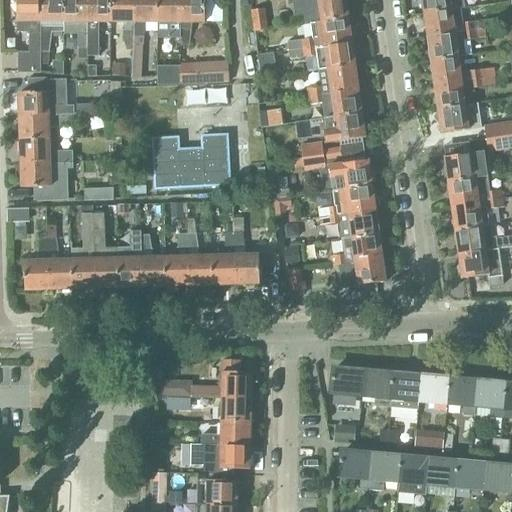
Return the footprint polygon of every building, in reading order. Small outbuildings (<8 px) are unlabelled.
[(41,67),(41,0),(18,0),(18,34),(30,34),(30,54),(18,54),(18,74),(41,74),(41,67)] [(64,0),(41,0),(41,59),(49,59),(49,52),(52,35),(52,34),(52,33),(65,33),(64,0)] [(79,50),(89,50),(88,0),(64,0),(65,33),(65,34),(79,34),(79,50)] [(111,23),(111,0),(88,0),(89,50),(89,57),(99,57),(100,23),(111,23)] [(127,46),(133,46),(135,23),(134,0),(111,0),(111,23),(125,23),(125,32),(127,46)] [(146,23),(158,23),(157,0),(134,0),(135,23),(133,46),(132,77),(141,78),(143,46),(144,46),(144,37),(146,23)] [(181,23),(181,0),(157,0),(158,23),(181,23)] [(181,0),(181,23),(181,30),(193,31),(194,23),(205,23),(205,0),(181,0)] [(345,0),(309,0),(294,2),(296,17),(304,15),(305,26),(309,25),(312,25),(348,19),(345,0)] [(423,0),(424,1),(422,2),(423,8),(425,9),(425,13),(460,8),(461,8),(464,7),(463,0),(423,0)] [(426,17),(424,18),(425,24),(427,26),(429,37),(480,30),(485,30),(489,29),(490,29),(489,20),(479,22),(463,24),(462,24),(460,8),(425,13),(426,17)] [(256,31),(269,30),(265,10),(253,11),(256,31)] [(314,40),(288,44),(289,52),(352,43),(350,34),(353,34),(351,22),(349,22),(348,19),(312,25),(314,40)] [(191,47),(193,31),(181,30),(182,47),(191,47)] [(480,30),(429,37),(430,49),(429,51),(430,56),(432,57),(432,62),(459,58),(472,57),(470,41),(481,39),(486,38),(485,30),(480,30)] [(352,43),(289,52),(290,60),(292,60),(316,57),(319,72),(329,70),(355,67),(355,64),(357,61),(356,55),(353,53),(352,43)] [(273,54),(258,56),(261,80),(277,77),(273,54)] [(433,66),(431,67),(432,72),(434,74),(436,86),(496,78),(495,69),(485,70),(461,73),(459,58),(432,62),(433,66)] [(180,86),(196,86),(230,84),(231,84),(229,62),(195,64),(179,64),(180,86)] [(96,67),(87,67),(87,76),(96,76),(96,67)] [(123,67),(113,67),(113,76),(123,76),(123,67)] [(321,88),(308,90),(309,98),(359,91),(357,79),(359,77),(358,70),(355,69),(355,67),(329,70),(319,72),(321,88)] [(437,97),(435,99),(436,105),(438,106),(439,110),(475,104),(473,89),(475,88),(488,87),(507,84),(506,77),(496,78),(436,86),(437,97)] [(20,118),(71,117),(71,109),(71,108),(66,108),(65,108),(65,83),(46,83),(46,82),(32,82),(32,93),(19,94),(20,118)] [(359,91),(309,98),(310,106),(323,104),(325,119),(362,114),(362,111),(363,109),(363,103),(360,101),(359,91)] [(439,113),(437,115),(438,121),(441,123),(442,134),(481,129),(478,104),(477,104),(475,104),(439,110),(439,113)] [(75,106),(75,116),(97,116),(97,106),(75,106)] [(281,125),(280,110),(266,112),(268,127),(281,125)] [(311,121),(310,121),(312,138),(326,136),(327,144),(365,139),(362,114),(325,119),(322,120),(311,121)] [(20,140),(20,142),(48,142),(48,140),(48,130),(48,128),(58,128),(58,127),(59,127),(71,125),(71,117),(20,118),(20,140)] [(511,123),(485,128),(487,140),(511,136),(511,123)] [(231,186),(229,136),(204,137),(205,150),(180,152),(179,138),(154,139),(156,189),(231,186)] [(490,153),(511,149),(511,136),(487,140),(489,153),(490,153)] [(48,152),(48,142),(20,142),(21,164),(21,165),(42,165),(73,165),(73,164),(73,163),(73,155),(73,152),(48,152)] [(305,174),(326,171),(322,144),(301,147),(305,174)] [(470,144),(445,147),(446,159),(449,183),(489,178),(485,153),(472,155),(470,144)] [(340,149),(324,151),(325,157),(326,164),(342,162),(340,149)] [(368,162),(330,168),(334,193),(372,187),(368,162)] [(42,165),(21,165),(21,166),(22,189),(34,189),(34,202),(35,202),(65,201),(67,201),(66,169),(73,169),(73,165),(42,165)] [(290,197),(287,178),(270,180),(273,199),(290,197)] [(489,178),(449,183),(453,207),(503,200),(502,191),(491,193),(489,178)] [(336,209),(323,211),(324,219),(375,212),(375,208),(376,206),(374,192),(373,190),(372,190),(372,187),(334,193),(336,209)] [(290,198),(274,200),(274,201),(275,217),(287,216),(286,207),(291,206),(290,198)] [(503,200),(453,207),(456,231),(483,227),(494,226),(492,210),(504,209),(503,200)] [(182,213),(182,205),(170,205),(171,213),(182,213)] [(103,206),(93,207),(96,290),(121,289),(120,250),(106,251),(105,216),(104,216),(103,206)] [(130,206),(118,206),(118,215),(127,215),(127,209),(130,209),(130,206)] [(84,251),(71,251),(71,263),(72,290),(96,290),(93,207),(83,207),(83,216),(84,251)] [(7,225),(29,224),(29,211),(7,211),(7,225)] [(375,212),(324,219),(325,227),(340,225),(342,240),(379,235),(378,233),(379,231),(379,230),(379,224),(378,223),(377,222),(375,212)] [(242,220),(234,220),(235,234),(236,286),(260,286),(260,257),(246,257),(246,246),(243,234),(242,220)] [(297,225),(285,227),(287,238),(298,236),(297,225)] [(56,226),(47,226),(47,229),(47,240),(49,291),(72,290),(71,263),(59,263),(59,255),(56,240),(56,226)] [(483,227),(456,231),(459,255),(487,251),(498,249),(511,247),(511,237),(485,241),(483,227)] [(26,236),(25,228),(13,229),(13,239),(22,239),(26,236)] [(131,250),(120,250),(121,289),(143,289),(142,238),(142,234),(131,234),(131,250)] [(225,258),(213,258),(214,287),(236,286),(235,234),(227,235),(224,247),(225,258)] [(197,235),(189,236),(189,259),(190,287),(214,287),(213,258),(200,258),(199,250),(197,235)] [(344,255),(330,257),(332,266),(339,265),(382,259),(380,248),(381,247),(382,246),(381,239),(380,239),(379,238),(379,235),(342,240),(344,255)] [(179,259),(166,259),(166,288),(190,287),(189,259),(189,236),(180,236),(179,250),(179,259)] [(149,237),(142,238),(143,289),(166,288),(166,259),(166,251),(151,251),(149,237)] [(38,263),(24,263),(26,292),(49,291),(47,240),(39,240),(38,256),(38,263)] [(487,251),(459,255),(462,276),(463,279),(489,275),(490,279),(503,277),(498,249),(487,251)] [(298,250),(284,252),(286,265),(300,263),(298,250)] [(382,259),(339,265),(342,288),(385,283),(382,259)] [(292,293),(304,291),(302,271),(289,272),(292,293)] [(193,391),(192,398),(214,399),(223,399),(252,399),(253,373),(241,373),(241,361),(224,361),(224,373),(223,388),(193,388),(193,391)] [(364,397),(366,372),(335,369),(333,394),(364,397)] [(391,409),(394,375),(366,372),(364,397),(377,398),(376,407),(391,409)] [(420,412),(421,402),(423,378),(394,375),(391,409),(420,412)] [(449,405),(451,381),(423,378),(421,402),(449,405)] [(476,418),(477,407),(479,383),(451,381),(449,405),(464,407),(463,416),(476,418)] [(504,420),(505,409),(507,386),(479,383),(477,407),(492,408),(491,419),(504,420)] [(160,384),(160,389),(159,396),(171,396),(172,384),(160,384)] [(179,411),(179,399),(168,398),(167,411),(179,411)] [(223,399),(222,421),(252,422),(252,399),(223,399)] [(203,439),(202,446),(251,446),(252,422),(222,421),(222,435),(203,435),(203,439)] [(335,442),(355,444),(356,428),(346,427),(345,433),(335,432),(335,442)] [(381,431),(379,446),(388,447),(389,432),(381,431)] [(388,447),(397,447),(398,433),(389,432),(388,447)] [(452,454),(453,437),(445,436),(443,453),(452,454)] [(500,458),(501,442),(494,441),(493,457),(500,458)] [(507,458),(509,442),(501,442),(500,458),(507,458)] [(202,446),(202,456),(221,456),(221,457),(221,470),(250,471),(251,471),(251,446),(202,446)] [(373,456),(343,453),(341,477),(361,479),(360,486),(370,487),(373,456)] [(373,456),(370,487),(370,491),(371,491),(384,492),(384,481),(386,481),(399,482),(401,459),(373,456)] [(402,459),(401,459),(399,482),(398,494),(399,494),(427,496),(428,485),(431,461),(402,459)] [(457,488),(459,464),(431,461),(428,485),(457,488)] [(485,490),(487,467),(459,464),(457,488),(485,490)] [(511,492),(511,469),(487,467),(485,490),(511,492)] [(154,503),(154,504),(161,504),(161,494),(165,494),(166,473),(155,473),(154,473),(154,503)] [(199,475),(198,506),(199,506),(238,506),(239,482),(215,482),(215,476),(199,475)] [(0,497),(0,511),(9,511),(9,502),(10,497),(0,497)]
